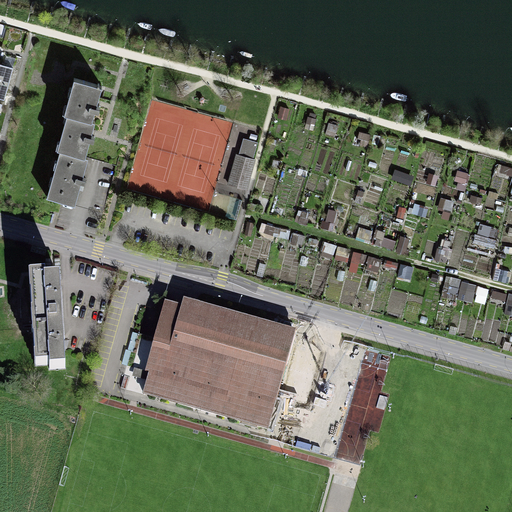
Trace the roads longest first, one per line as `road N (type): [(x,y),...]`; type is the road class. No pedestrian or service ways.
road 1 (secondary): [(0,224),(511,364)]
road 2 (track): [(511,288),(247,215)]
